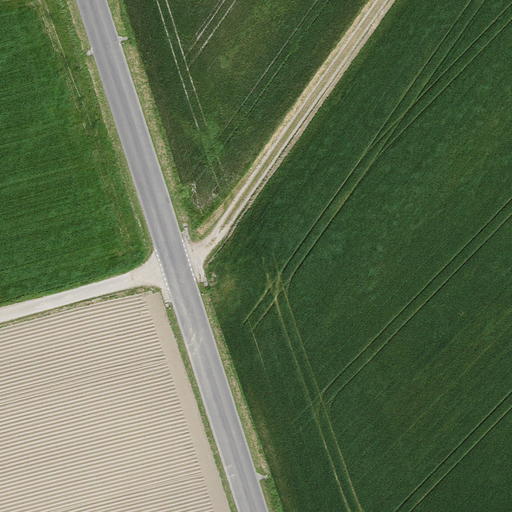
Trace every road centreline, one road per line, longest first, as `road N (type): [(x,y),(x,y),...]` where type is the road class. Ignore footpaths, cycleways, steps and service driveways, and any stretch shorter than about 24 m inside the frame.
road 1 (tertiary): [(253,511),(90,0)]
road 2 (track): [(0,317),(176,271)]
